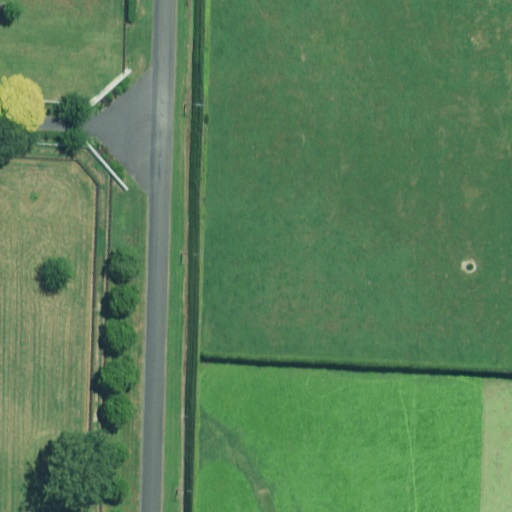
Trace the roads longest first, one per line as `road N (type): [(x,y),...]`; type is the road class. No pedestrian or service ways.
road 1 (residential): [(149,511),(168,0)]
road 2 (unknown): [(163,121),(0,115)]
